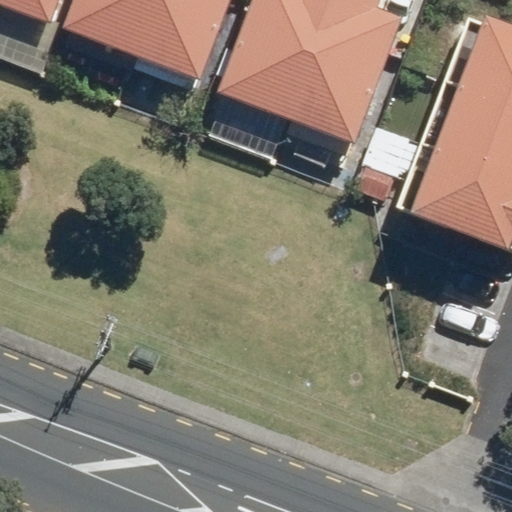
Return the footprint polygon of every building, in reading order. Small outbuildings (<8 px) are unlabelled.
[(5,0),(64,21),(71,0),(5,0)] [(87,0),(78,25),(215,77),(244,0),(87,0)] [(266,0),(232,91),(370,143),(418,15),(394,6),(395,0),(266,0)] [(480,21),(427,0),(420,17),(403,63),(456,84),(480,21)] [(511,10),(510,10),(435,207),(511,236),(511,10)] [(401,179),(422,188),(437,148),(379,125),(371,145),(353,191),(391,205),(401,179)]
